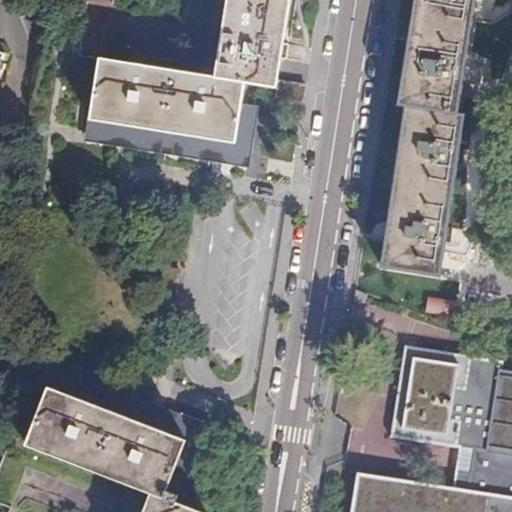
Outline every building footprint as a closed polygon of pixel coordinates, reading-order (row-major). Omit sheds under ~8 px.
[(244,155),(253,107),(240,104),(244,82),(274,86),(279,56),(287,58),(289,43),(283,42),(289,0),(226,0),(215,77),(100,59),(88,129),(244,155)] [(407,107),(387,234),(444,244),(465,116),(457,114),(475,0),(413,0),(397,105),(407,107)] [(258,107),(253,107),(244,155),(242,167),(249,167),(258,107)] [(242,167),(244,155),(88,129),(86,141),(242,167)] [(444,244),(387,234),(385,245),(381,267),(439,276),(442,254),(444,244)] [(498,365),(402,349),(387,440),(470,454),(467,478),(451,476),(448,493),(354,477),(348,511),(511,511),(511,375),(497,373),(498,365)] [(57,369),(51,384),(187,438),(177,464),(191,469),(207,428),(57,369)] [(187,438),(51,384),(26,445),(150,494),(143,511),(199,511),(176,503),(179,496),(167,492),(177,464),(187,438)]
